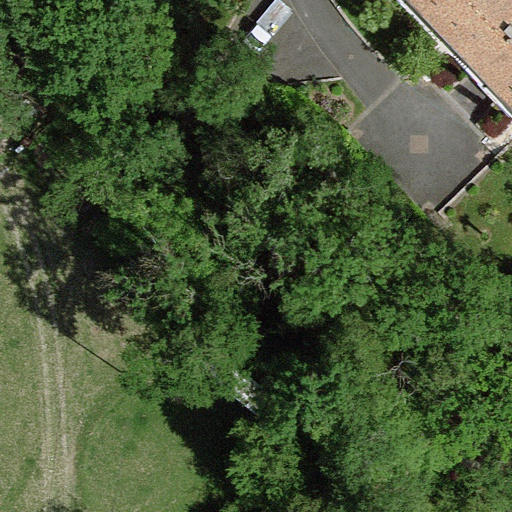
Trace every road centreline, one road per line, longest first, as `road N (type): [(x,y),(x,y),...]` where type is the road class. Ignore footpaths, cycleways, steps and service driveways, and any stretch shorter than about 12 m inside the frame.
road 1 (track): [(72,0),(372,256),(511,348)]
road 2 (track): [(0,166),(22,211),(31,273),(24,417),(34,511)]
